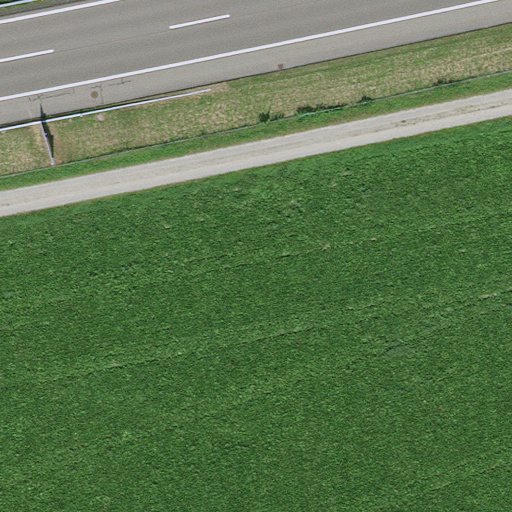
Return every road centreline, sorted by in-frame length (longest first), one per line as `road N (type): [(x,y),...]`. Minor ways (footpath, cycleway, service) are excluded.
road 1 (track): [(0,205),(511,102)]
road 2 (motorway): [(0,61),(312,0)]
